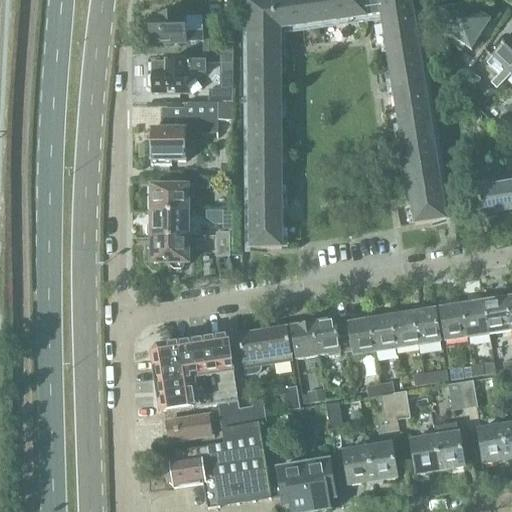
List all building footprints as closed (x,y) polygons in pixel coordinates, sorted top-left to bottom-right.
[(269,0),(248,3),(250,250),(282,249),(280,31),(381,17),(414,226),(446,221),(410,0),(269,0)] [(451,39),(471,52),(491,22),(470,8),(463,7),(439,11),(443,40),(451,39)] [(150,44),(185,43),(203,43),(203,32),(186,33),(186,18),(178,18),(178,16),(158,16),(158,18),(149,19),(150,44)] [(219,29),(219,53),(233,53),(232,29),(219,29)] [(511,37),(493,58),(511,75),(511,74),(511,37)] [(188,55),(188,63),(205,63),(205,54),(208,54),(208,43),(203,43),(185,43),(185,55),(188,55)] [(217,61),(233,61),(234,53),(219,53),(217,53),(217,61)] [(205,63),(188,63),(164,63),(164,65),(151,65),(151,74),(151,79),(146,81),(147,89),(151,91),(151,95),(185,95),(185,76),(205,76),(205,63)] [(455,94),(466,101),(480,80),(469,73),(455,94)] [(491,85),(497,90),(505,81),(499,76),(491,85)] [(439,77),(442,94),(455,94),(458,90),(439,77)] [(209,90),(209,104),(218,104),(233,104),(233,90),(209,90)] [(161,111),(161,132),(185,131),(185,136),(218,136),(218,122),(218,104),(209,104),(185,105),(185,111),(161,111)] [(233,104),(218,104),(218,122),(232,122),(233,104)] [(498,130),(505,135),(511,129),(511,120),(498,130)] [(185,131),(161,132),(151,132),(151,168),(170,168),(170,163),(185,163),(185,136),(185,131)] [(210,180),(197,180),(197,189),(210,190),(210,180)] [(511,211),(511,184),(477,190),(481,217),(484,216),(485,219),(497,217),(497,214),(511,211)] [(151,189),(151,215),(187,215),(187,199),(193,199),(193,189),(151,189)] [(233,213),(222,213),(223,230),(234,230),(233,213)] [(151,237),(151,240),(187,240),(187,215),(151,215),(149,216),(149,223),(151,225),(151,226),(148,228),(148,234),(151,237)] [(217,236),(217,258),(229,257),(228,235),(217,236)] [(187,240),(151,240),(149,242),(149,248),(151,250),(151,259),(150,259),(150,263),(153,266),(153,265),(170,265),(170,269),(174,271),(180,271),(184,269),(184,265),(187,265),(187,240)] [(506,300),(484,304),(489,336),(511,332),(506,300)] [(484,304),(462,307),(467,340),(489,336),(484,304)] [(467,340),(462,307),(440,311),(445,343),(467,340)] [(436,311),(414,315),(419,347),(441,344),(436,311)] [(414,315),(392,319),(397,351),(419,347),(414,315)] [(392,319),(370,322),(375,354),(397,351),(392,319)] [(335,322),(313,325),(318,358),(327,356),(330,358),(341,356),(341,354),(336,328),(335,322)] [(348,326),(352,352),(353,358),(375,354),(370,322),(348,326)] [(318,358),(313,325),(311,326),(310,324),(301,325),(301,327),(291,329),(296,361),(318,358)] [(348,326),(336,328),(341,354),(352,352),(348,326)] [(287,330),(263,334),(268,365),(292,362),(287,330)] [(268,365),(263,334),(239,338),(245,378),(257,376),(260,374),(262,370),(261,367),(268,365)] [(155,346),(149,354),(154,357),(163,414),(238,403),(228,341),(229,341),(228,339),(160,350),(155,346)] [(482,367),(471,369),(473,378),(483,377),(482,367)] [(473,378),(471,369),(462,370),(464,380),(473,378)] [(446,372),(424,376),(426,386),(435,384),(448,383),(446,372)] [(426,386),(424,376),(414,378),(416,388),(426,386)] [(473,383),(460,385),(464,411),(477,409),(473,383)] [(390,385),(380,387),(382,397),(392,395),(390,385)] [(464,411),(460,385),(448,387),(452,413),(464,411)] [(382,397),(380,387),(371,389),(372,398),(382,397)] [(282,391),(286,413),(294,411),(300,411),(296,389),(282,391)] [(307,393),(309,405),(316,404),(326,402),(324,391),(307,393)] [(406,394),(392,396),(396,422),(410,420),(406,394)] [(396,422),(392,396),(381,398),(385,424),(396,422)] [(223,432),(259,427),(259,425),(266,424),(263,402),(252,403),(253,409),(239,411),(238,403),(219,406),(223,432)] [(326,407),(330,433),(343,431),(339,405),(326,407)] [(300,411),(294,411),(297,428),(299,437),(312,435),(311,426),(308,409),(300,411)] [(168,439),(168,444),(212,438),(209,418),(165,424),(166,430),(165,431),(167,432),(167,437),(166,438),(168,439)] [(433,428),(435,438),(441,475),(450,473),(450,471),(465,469),(459,435),(458,435),(456,424),(433,428)] [(511,425),(502,428),(508,464),(511,463),(511,425)] [(204,485),(208,511),(271,501),(259,427),(223,432),(225,445),(201,449),(205,485),(204,485)] [(508,464),(502,428),(478,432),(483,466),(498,463),(498,466),(508,464)] [(441,475),(435,438),(411,442),(416,477),(431,474),(431,477),(441,475)] [(392,446),(367,450),(373,486),(383,484),(383,482),(397,480),(392,446)] [(174,489),(204,485),(205,485),(201,449),(169,454),(172,475),(171,475),(168,478),(169,485),(172,487),(173,487),(174,489)] [(373,486),(367,450),(343,454),(349,488),(363,485),(364,488),(373,486)] [(330,462),(303,467),(310,511),(326,511),(327,511),(331,511),(329,501),(336,500),(330,462)] [(310,511),(303,467),(276,471),(282,509),(290,508),(290,511),(310,511)]
